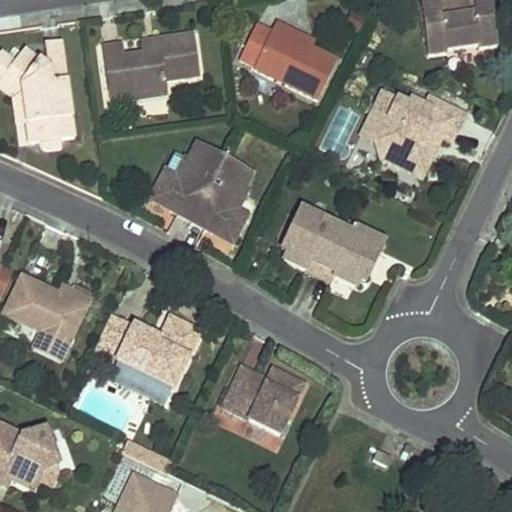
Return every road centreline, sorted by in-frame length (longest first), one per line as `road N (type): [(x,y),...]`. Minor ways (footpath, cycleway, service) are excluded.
road 1 (residential): [(0,180),(374,371)]
road 2 (residential): [(427,324),(511,138)]
road 3 (residential): [(448,417),(469,393),(472,363),(455,336),(427,324)]
